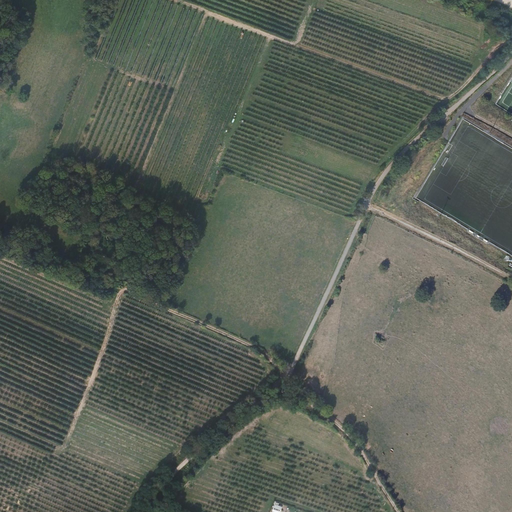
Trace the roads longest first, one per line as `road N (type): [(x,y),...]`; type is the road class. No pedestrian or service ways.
road 1 (track): [(143,511),(185,456),(284,376),(374,183),(511,48)]
road 2 (track): [(396,511),(353,442),(267,357),(55,259),(0,223)]
